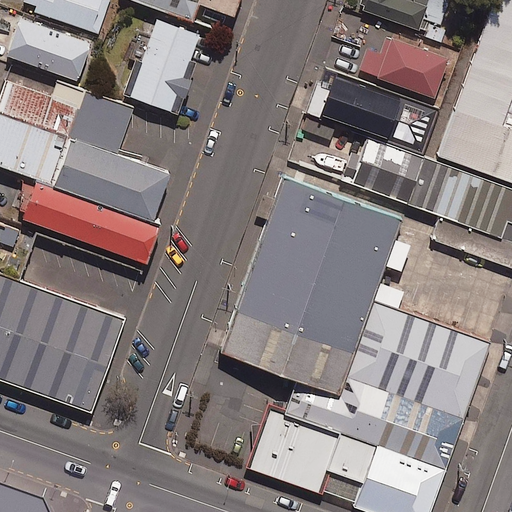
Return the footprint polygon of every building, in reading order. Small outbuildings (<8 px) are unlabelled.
[(109,0),(27,0),(38,3),(36,10),(99,31),(109,0)] [(237,0),(140,0),(193,19),(199,1),(233,13),(237,0)] [(364,3),(362,8),(419,28),(419,27),(427,30),(431,20),(440,23),(448,0),(359,0),(359,2),(364,3)] [(511,179),(511,0),(493,0),(438,153),(511,179)] [(92,41),(22,16),(8,52),(78,78),(92,41)] [(199,31),(157,16),(150,34),(139,30),(130,56),(135,58),(123,92),(177,111),(196,59),(190,57),(199,31)] [(367,45),(359,67),(434,94),(448,55),(392,35),(391,37),(385,35),(380,50),(367,45)] [(439,107),(326,67),(323,76),(319,74),(305,112),(367,134),(422,154),(439,107)] [(84,90),(57,80),(52,95),(5,78),(0,93),(0,108),(69,134),(84,90)] [(84,90),(69,134),(141,159),(142,156),(119,147),(133,106),(84,90)] [(0,162),(22,171),(52,181),(69,134),(0,108),(0,162)] [(52,181),(152,217),(169,170),(141,159),(69,134),(52,181)] [(511,186),(422,154),(367,134),(359,154),(351,151),(341,177),(441,214),(433,237),(511,265),(511,186)] [(52,181),(22,171),(19,208),(24,210),(22,217),(146,260),(159,220),(152,217),(52,181)] [(401,216),(284,174),(220,349),(297,378),(340,393),(346,375),(373,299),(386,264),(401,270),(411,244),(393,238),(401,216)] [(18,229),(0,222),(0,241),(12,245),(18,229)] [(124,316),(0,272),(0,378),(90,410),(124,316)] [(489,339),(373,299),(346,375),(462,416),(489,339)] [(340,430),(376,443),(444,467),(462,416),(346,375),(340,393),(297,378),(285,410),(340,430)] [(285,410),(268,404),(245,466),(318,492),(327,468),(362,481),(376,443),(340,430),(285,410)] [(376,511),(428,511),(444,467),(376,443),(362,481),(354,504),(376,511)] [(57,511),(62,500),(0,478),(0,511),(57,511)]
